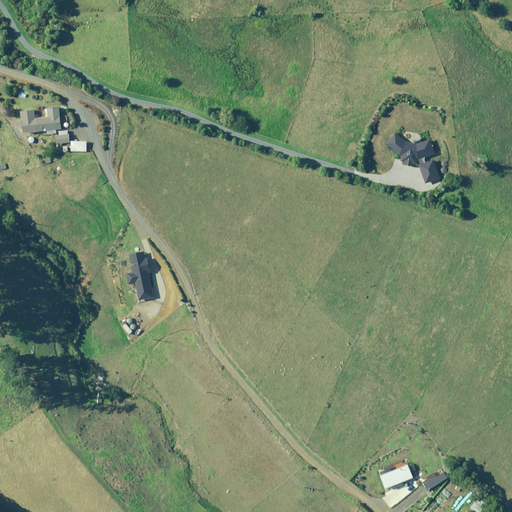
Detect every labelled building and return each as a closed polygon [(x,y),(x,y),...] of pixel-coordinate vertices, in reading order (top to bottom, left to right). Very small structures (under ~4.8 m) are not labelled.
[(24,133),(47,130),(47,135),(57,133),(56,129),(61,129),(58,107),(48,109),(49,117),(36,119),(35,110),(21,111),(24,133)] [(401,162),(401,166),(417,165),(418,159),(434,153),(430,139),(416,144),(406,142),(394,132),(384,145),(398,157),(397,162),(401,162)] [(69,134),(56,135),(57,143),(70,142),(69,134)] [(86,151),(86,141),(71,141),(71,151),(86,151)] [(439,178),(433,160),(419,165),(425,183),(439,178)] [(150,272),(146,251),(129,255),(132,273),(126,274),(128,285),(135,283),(138,300),(154,297),(149,272),(150,272)] [(479,511),(484,507),(476,501),(469,509),(473,511),(479,511)]
